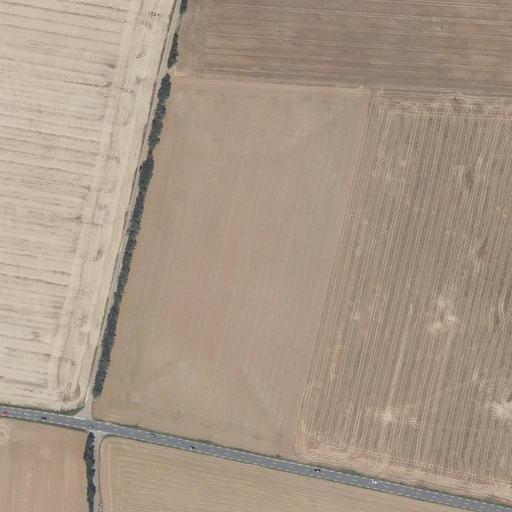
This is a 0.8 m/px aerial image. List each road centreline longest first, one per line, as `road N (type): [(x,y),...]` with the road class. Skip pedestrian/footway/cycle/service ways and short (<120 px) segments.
road 1 (unclassified): [(179,0),(83,424)]
road 2 (secondary): [(501,511),(97,426)]
